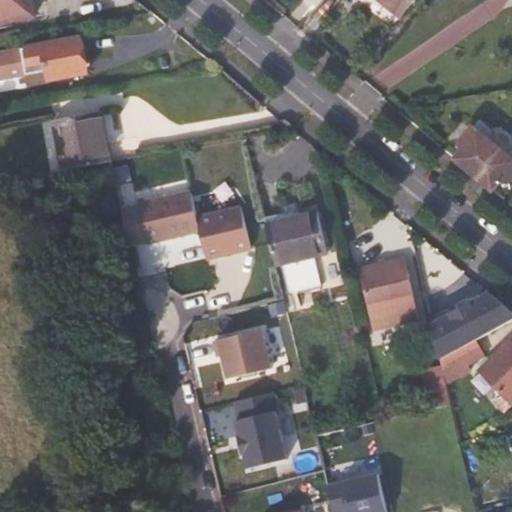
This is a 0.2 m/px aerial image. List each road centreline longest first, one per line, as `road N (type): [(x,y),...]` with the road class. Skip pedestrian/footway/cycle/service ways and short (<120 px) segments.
road 1 (tertiary): [(206,0),(511,254)]
road 2 (residential): [(206,511),(150,288)]
